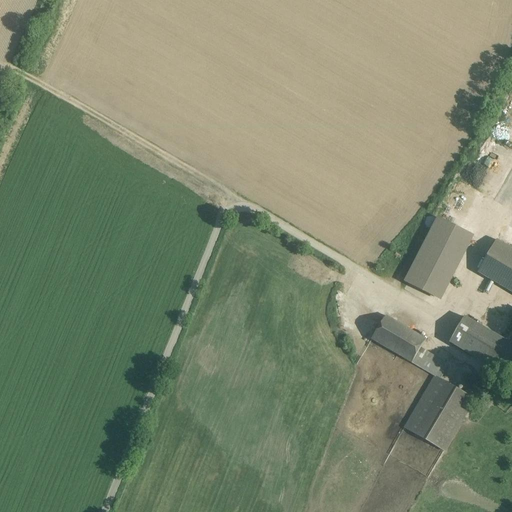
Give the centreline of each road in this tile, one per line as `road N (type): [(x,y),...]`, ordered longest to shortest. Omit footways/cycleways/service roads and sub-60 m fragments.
road 1 (track): [(233,194),(105,511)]
road 2 (track): [(0,67),(38,79),(233,194)]
road 3 (track): [(399,289),(233,194)]
